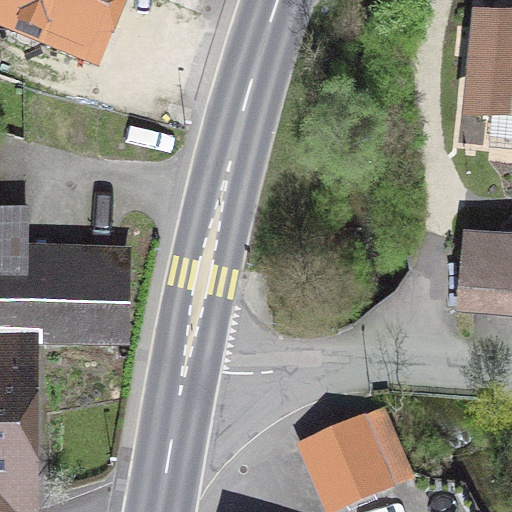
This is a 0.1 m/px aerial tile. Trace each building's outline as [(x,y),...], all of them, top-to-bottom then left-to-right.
[(0,0),(0,16),(93,54),(115,0),(0,0)] [(511,25),(484,22),(474,114),(511,118),(511,25)] [(0,334),(24,337),(116,339),(118,254),(24,251),(25,217),(0,215),(0,334)] [(460,298),(511,302),(511,242),(465,239),(460,298)] [(0,494),(20,495),(24,337),(0,334),(0,494)] [(362,424),(304,449),(329,509),(387,484),(362,424)]
